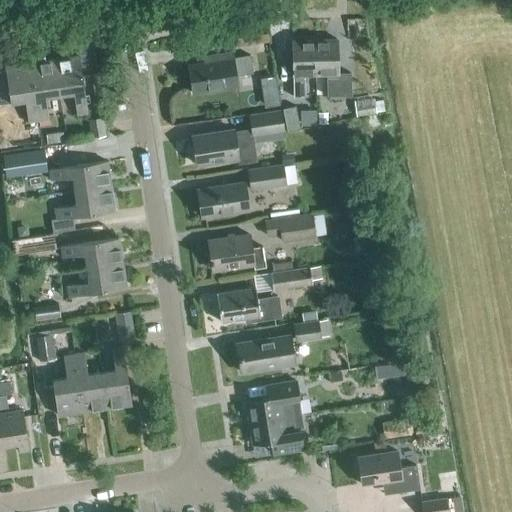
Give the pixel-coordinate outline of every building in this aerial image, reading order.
[(238,45),(269,41),(269,33),(237,37),(238,45)] [(303,76),(314,75),(314,40),(292,41),(292,97),(303,97),(303,76)] [(314,40),(314,75),(325,75),(326,97),(350,96),(350,74),(337,74),(336,40),(314,40)] [(233,58),(232,53),(211,56),(212,62),(188,66),(192,94),(237,86),(236,76),(253,74),(250,56),(233,58)] [(54,60),(59,95),(73,93),(76,115),(87,114),(78,56),(54,60)] [(45,97),(59,95),(54,60),(29,63),(38,121),(48,119),(45,97)] [(28,122),(38,121),(29,63),(5,67),(5,70),(0,70),(0,104),(24,100),(28,122)] [(376,113),(374,98),(354,101),(356,116),(376,113)] [(287,131),(299,128),(295,106),(281,108),(287,131)] [(251,136),(285,130),(281,110),(247,116),(251,136)] [(315,126),(316,110),(301,110),(300,125),(315,126)] [(104,119),(88,121),(91,140),(107,137),(104,119)] [(249,140),(247,129),(233,131),(233,130),(191,136),(196,165),(237,158),(238,163),(256,160),(253,139),(249,140)] [(46,145),(63,143),(61,132),(44,134),(46,145)] [(44,150),(2,155),(5,176),(46,171),(44,150)] [(284,164),(294,163),(293,154),(282,156),(284,164)] [(75,191),(110,186),(106,161),(49,170),(50,181),(72,177),(75,191)] [(249,191),(286,186),(282,165),(246,170),(249,191)] [(200,218),(250,211),(246,180),(195,187),(200,218)] [(110,186),(75,191),(77,205),(55,209),(56,219),(114,211),(110,186)] [(270,219),(299,214),(298,208),(269,213),(270,219)] [(299,214),(270,219),(264,220),(267,236),(280,234),(282,242),(316,237),(316,236),(326,234),(323,213),(313,215),(312,212),(299,214)] [(28,225),(17,227),(18,239),(30,237),(28,225)] [(18,239),(11,240),(13,255),(55,249),(55,247),(52,233),(30,237),(18,239)] [(251,248),(249,234),(207,241),(212,270),(253,264),(254,269),(265,267),(262,247),(251,248)] [(86,268),(122,263),(118,238),(60,247),(62,257),(84,254),(86,268)] [(122,263),(86,268),(88,282),(66,285),(68,296),(125,287),(122,263)] [(271,291),(311,285),(311,278),(320,277),(318,266),(268,273),(271,291)] [(257,298),(255,287),(215,293),(220,322),(244,318),(245,323),(282,317),(278,295),(257,298)] [(59,318),(57,304),(33,307),(35,321),(59,318)] [(119,341),(136,338),(131,311),(114,314),(119,341)] [(295,341),(322,337),(318,319),(292,323),(295,341)] [(52,335),(35,337),(39,362),(56,359),(52,335)] [(241,372),(293,364),(289,335),(236,344),(241,372)] [(101,373),(106,408),(131,405),(122,347),(111,349),(115,371),(101,373)] [(106,408),(101,373),(87,375),(83,353),(73,355),(82,412),(106,408)] [(57,416),(82,412),(73,355),(63,356),(66,378),(52,380),(57,416)] [(388,379),(403,377),(401,364),(386,366),(388,379)] [(0,422),(4,446),(17,444),(18,452),(28,450),(22,410),(8,412),(5,395),(11,394),(9,381),(0,381),(0,422)] [(249,423),(301,414),(299,401),(296,381),(268,385),(270,397),(245,401),(249,423)] [(301,414),(249,423),(252,445),(271,442),(273,454),(302,450),(299,428),(303,428),(301,414)] [(393,437),(412,435),(409,415),(401,416),(402,420),(391,421),(393,437)] [(399,469),(397,452),(357,458),(361,485),(392,481),(394,494),(419,490),(416,467),(399,469)] [(422,511),(447,511),(445,500),(421,503),(422,511)]
